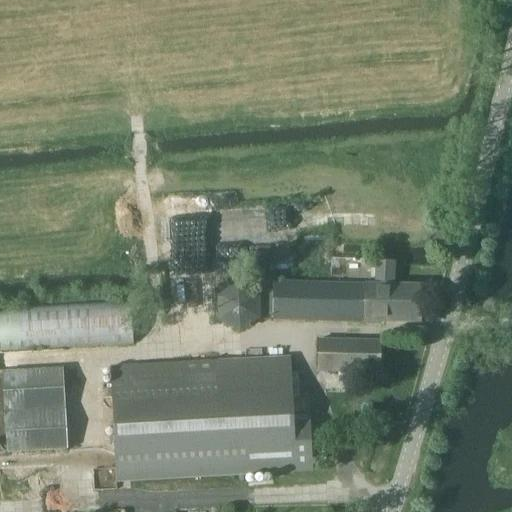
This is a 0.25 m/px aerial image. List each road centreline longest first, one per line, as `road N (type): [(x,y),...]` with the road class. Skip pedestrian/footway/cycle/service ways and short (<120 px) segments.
road 1 (track): [(0,509),(364,493),(328,436),(297,340),(159,353),(136,116)]
road 2 (unclassified): [(390,511),(444,341),(511,47)]
